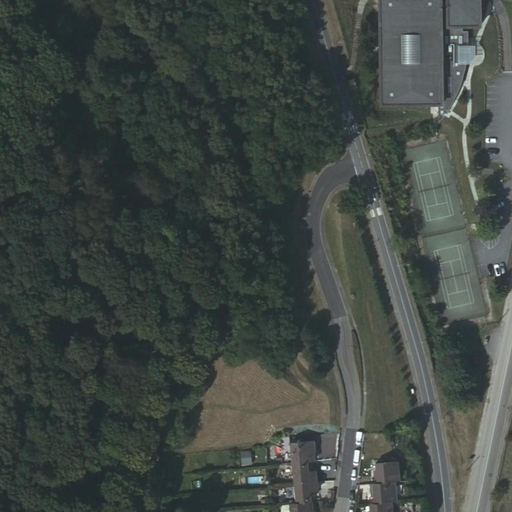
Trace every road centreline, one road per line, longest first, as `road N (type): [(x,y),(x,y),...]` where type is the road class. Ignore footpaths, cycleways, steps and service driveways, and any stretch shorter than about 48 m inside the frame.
road 1 (residential): [(344,511),(352,425),(343,355),(307,226),(317,193),(358,169)]
road 2 (tertiary): [(442,511),(428,403),(358,169)]
road 3 (tertiary): [(358,169),(304,0)]
road 4 (tertiary): [(511,368),(476,511)]
